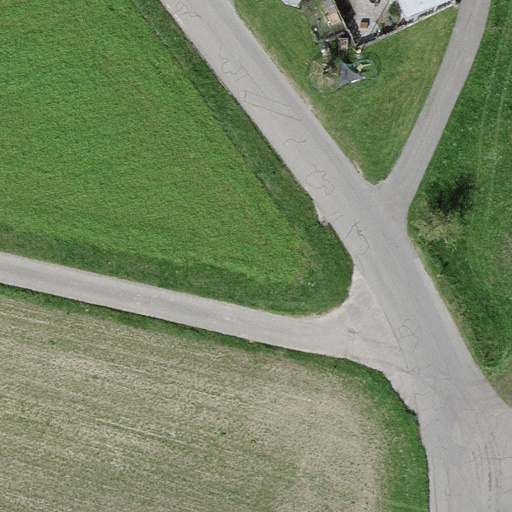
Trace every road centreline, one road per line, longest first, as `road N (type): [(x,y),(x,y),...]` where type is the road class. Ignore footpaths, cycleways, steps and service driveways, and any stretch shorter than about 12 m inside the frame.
road 1 (unclassified): [(195,0),(375,232),(440,356),(481,461)]
road 2 (track): [(0,267),(350,347),(440,356)]
